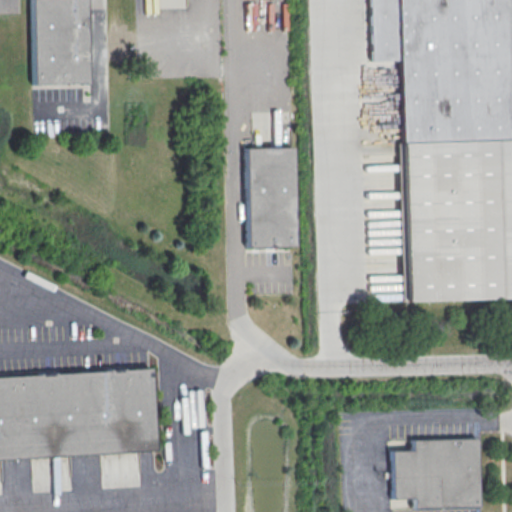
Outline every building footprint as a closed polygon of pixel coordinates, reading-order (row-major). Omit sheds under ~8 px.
[(29,0),(84,0),(86,83),(31,84),(29,0)] [(511,0),(511,298),(400,301),(395,144),(399,144),(397,61),(369,62),(367,0),(511,0)] [(242,148),(290,147),(292,246),(244,247),(242,148)] [(0,377),(147,369),(152,450),(0,458),(0,377)] [(409,508),(474,507),(473,438),(406,439),(406,448),(398,448),(398,441),(387,441),(388,499),(409,499),(409,508)]
